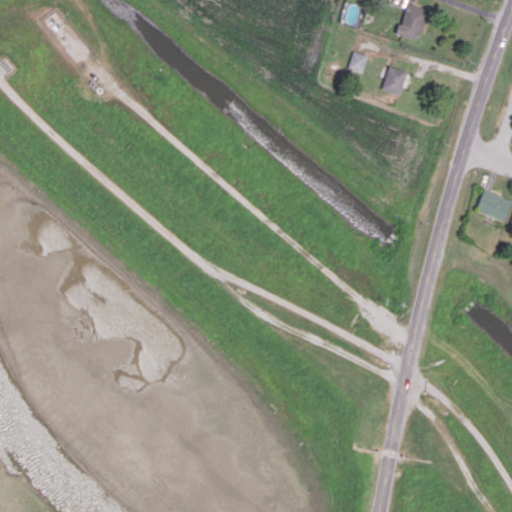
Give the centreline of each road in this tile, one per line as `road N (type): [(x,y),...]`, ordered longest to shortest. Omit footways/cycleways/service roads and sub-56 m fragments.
road 1 (residential): [(511,8),(441,219),(376,511)]
road 2 (residential): [(485,79),(369,47)]
